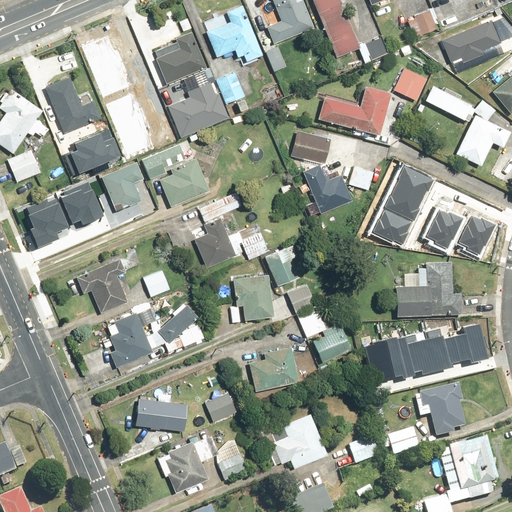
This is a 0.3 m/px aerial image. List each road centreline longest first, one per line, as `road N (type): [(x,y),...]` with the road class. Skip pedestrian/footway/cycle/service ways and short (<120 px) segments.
road 1 (unknown): [(8,284),(187,214)]
road 2 (tertiary): [(105,511),(45,370)]
